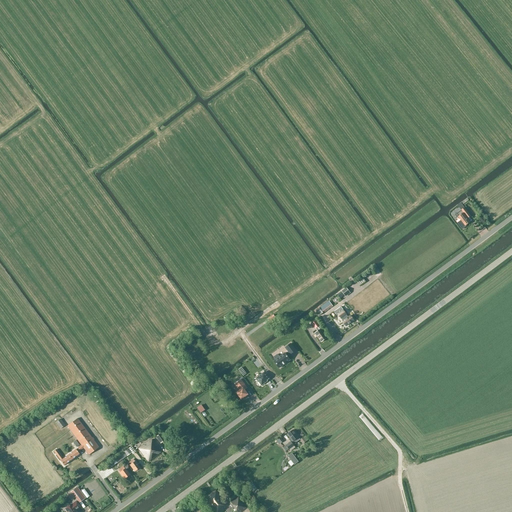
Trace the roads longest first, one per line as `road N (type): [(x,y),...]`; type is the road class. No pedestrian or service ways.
road 1 (unclassified): [(114,511),(511,217)]
road 2 (tertiary): [(160,511),(511,251)]
road 3 (track): [(406,511),(399,452),(337,380)]
